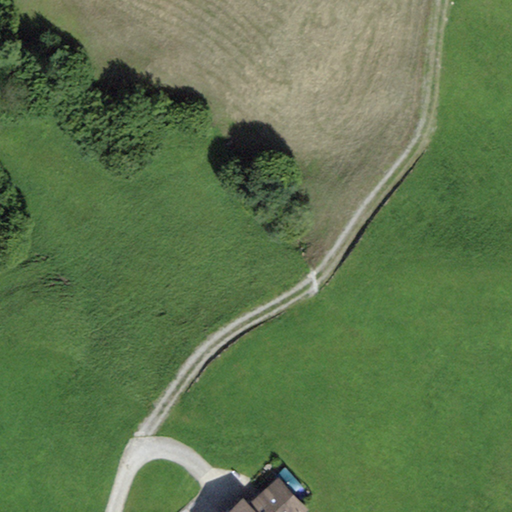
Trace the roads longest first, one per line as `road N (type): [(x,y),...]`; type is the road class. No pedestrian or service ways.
road 1 (track): [(128,453),(210,338),(316,277),(417,128),(439,0)]
road 2 (track): [(107,511),(128,453),(198,472)]
